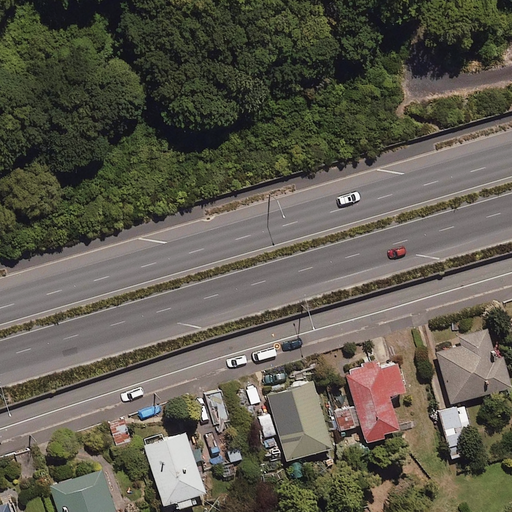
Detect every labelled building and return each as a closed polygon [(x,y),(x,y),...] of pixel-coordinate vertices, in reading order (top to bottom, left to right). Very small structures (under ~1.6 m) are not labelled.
[(491,356),(482,325),(453,334),(456,343),(432,350),(447,401),(506,383),(498,354),(491,356)] [(374,363),(373,359),(340,368),(350,403),(329,409),(334,429),(356,423),(361,439),(394,429),(383,391),(399,387),(391,359),(374,363)] [(326,444),(307,376),(262,389),(269,412),(256,415),(262,436),(275,432),(282,457),(326,444)] [(468,429),(463,404),(437,409),(447,456),(464,453),(459,431),(468,429)] [(131,438),(120,417),(108,424),(119,444),(131,438)] [(200,488),(180,428),(139,442),(160,502),(200,488)] [(239,457),(231,429),(219,432),(226,460),(239,457)] [(112,511),(97,467),(47,483),(56,511),(112,511)]
